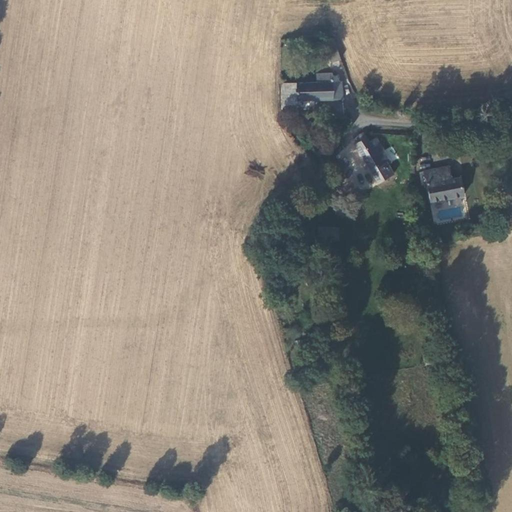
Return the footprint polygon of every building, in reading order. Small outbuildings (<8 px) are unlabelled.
[(324,38),(331,60),(341,57),(334,34),(324,38)] [(318,72),(319,81),(331,80),(330,71),(318,72)] [(296,101),(343,97),(341,79),(331,80),(319,81),(291,84),(292,99),(283,99),(284,107),(296,107),(296,101)] [(282,84),(283,99),(292,99),(291,84),(282,84)] [(390,163),(378,138),(370,142),(366,133),(359,137),(361,141),(358,144),(371,172),(373,171),(379,182),(393,175),(388,164),(390,163)] [(347,166),(340,159),(328,173),(335,182),(343,176),(341,173),(347,166)] [(452,179),(452,169),(451,167),(427,170),(428,174),(429,183),(431,202),(464,196),(462,179),(452,179)] [(340,226),(317,226),(318,238),(340,239),(340,226)]
